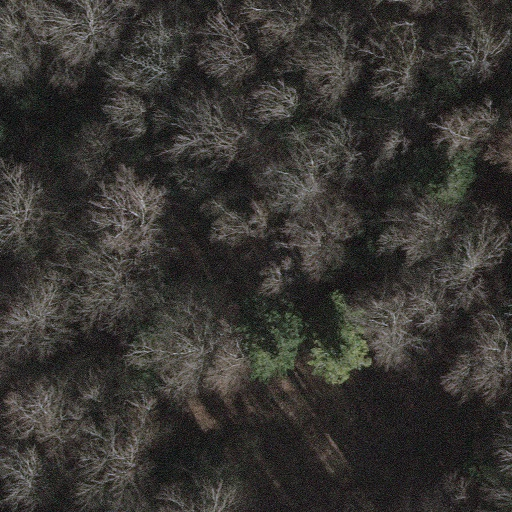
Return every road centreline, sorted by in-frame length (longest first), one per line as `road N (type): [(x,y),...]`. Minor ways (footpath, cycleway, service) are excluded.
road 1 (track): [(0,461),(340,382),(511,354)]
road 2 (track): [(464,360),(265,511)]
